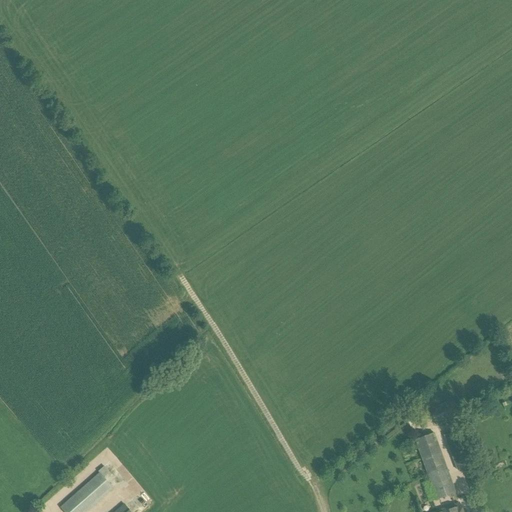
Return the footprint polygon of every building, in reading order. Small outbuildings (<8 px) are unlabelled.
[(452,401),(431,410),(437,426),(459,417),(452,401)] [(461,430),(444,436),(458,471),(474,465),(461,430)] [(435,433),(415,440),(437,500),(456,493),(435,433)] [(64,511),(87,511),(114,488),(104,478),(110,472),(105,466),(99,471),(100,472),(61,508),(64,511)] [(462,511),(460,503),(435,511),(462,511)]
